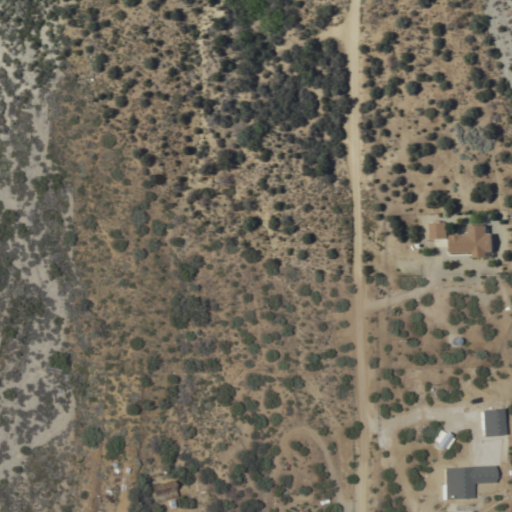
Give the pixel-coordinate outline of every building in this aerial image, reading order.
[(428,223),(434,223),(434,221),(438,220),(439,223),(445,223),(445,239),(429,240),(428,223)] [(449,253),(448,236),(467,235),(467,227),(485,226),(485,234),(490,234),(491,252),(485,252),(485,258),(471,258),(471,252),(449,253)] [(501,434),(480,436),(477,410),(498,408),(501,434)] [(428,442),(443,450),(450,438),(436,430),(428,442)] [(441,469),(491,466),(492,483),(470,484),(471,499),(442,500),(441,469)] [(150,486),(170,479),(173,489),(175,495),(155,502),(150,486)]
